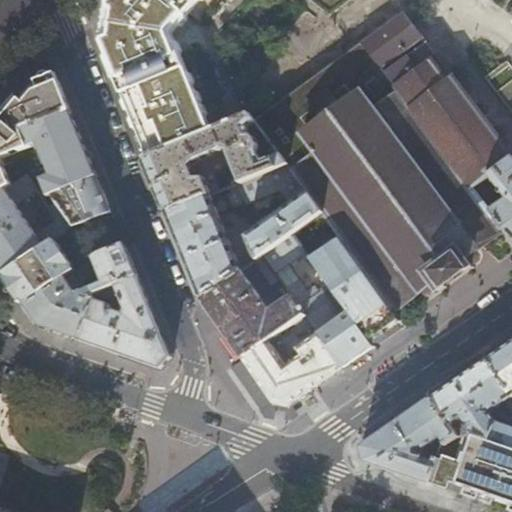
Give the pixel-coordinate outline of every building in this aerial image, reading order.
[(112,0),(108,5),(106,21),(104,42),(150,156),(253,115),(250,112),(222,42),(256,0),(112,0)] [(309,0),(330,16),(351,0),(309,0)] [(404,13),(362,43),(382,68),(424,39),(404,13)] [(486,205),(473,188),(395,85),(386,73),(382,68),(362,43),(256,120),(259,124),(281,155),(288,164),(309,194),(323,214),(392,311),(413,295),(422,288),(431,282),(439,293),(447,287),(439,276),(448,269),(457,262),(460,267),(465,273),(472,268),(468,261),(464,257),(474,250),(481,244),(503,227),(490,210),(486,205)] [(427,43),(386,73),(395,85),(436,55),(427,43)] [(511,153),(436,55),(395,85),(473,188),(482,181),(489,175),(511,158),(511,153)] [(44,86),(44,87),(55,83),(55,81),(54,81),(54,80),(53,79),(52,79),(51,79),(50,78),(49,79),(48,79),(47,79),(46,80),(45,81),(44,83),(44,84),(44,86)] [(0,194),(13,186),(1,157),(17,151),(10,135),(72,110),(60,81),(59,81),(55,83),(44,87),(37,90),(16,115),(0,134),(0,194)] [(50,174),(39,179),(47,195),(98,175),(85,142),(72,110),(10,135),(17,151),(37,143),(50,174)] [(0,130),(0,134),(16,115),(14,114),(0,130)] [(256,120),(253,115),(150,156),(145,158),(160,194),(167,213),(212,195),(222,191),(219,185),(215,184),(210,185),(207,178),(196,179),(192,168),(199,161),(222,152),(223,151),(224,151),(225,150),(225,149),(225,148),(232,152),(230,154),(242,183),(288,164),(281,155),(263,161),(260,152),(261,150),(261,148),(261,146),(261,144),(261,142),(260,140),(258,137),(257,137),(256,136),(254,135),(252,134),(250,127),(259,124),(256,120)] [(511,158),(489,175),(507,198),(490,210),(503,227),(511,238),(511,158)] [(100,181),(98,175),(47,195),(42,197),(48,206),(58,221),(65,231),(113,213),(100,181)] [(48,206),(42,197),(27,176),(13,186),(0,194),(0,267),(4,273),(55,238),(65,231),(58,221),(38,235),(33,228),(37,226),(32,218),(27,221),(15,203),(18,201),(27,214),(32,210),(35,214),(48,206)] [(492,195),(482,181),(473,188),(486,205),(492,200),(492,195)] [(293,235),(323,214),(309,194),(248,236),(257,260),(262,257),(293,235)] [(212,195),(167,213),(183,253),(202,299),(240,272),(212,195)] [(392,311),(323,214),(293,235),(369,341),(383,331),(399,320),(392,311)] [(293,235),(262,257),(280,281),(292,299),(306,317),(312,326),(318,335),(343,369),(370,350),(374,348),(369,341),(293,235)] [(55,238),(4,273),(26,305),(77,271),(73,266),(75,265),(60,243),(59,244),(55,238)] [(108,287),(139,275),(126,244),(103,254),(96,258),(108,287)] [(262,257),(257,260),(254,262),(272,287),(280,281),(262,257)] [(78,339),(94,292),(89,291),(91,286),(86,285),(83,279),(95,272),(90,262),(77,271),(26,305),(40,326),(78,339)] [(240,272),(202,299),(208,308),(225,332),(244,359),(268,343),(292,327),(306,317),(292,299),(271,313),(241,271),(240,272)] [(172,357),(139,275),(108,287),(94,292),(78,339),(161,369),(172,357)] [(301,332),(312,326),(306,317),(292,327),(295,331),(298,329),(301,332)] [(268,343),(244,359),(275,403),(289,406),(317,386),(343,369),(318,335),(297,349),(302,356),(291,363),(284,352),(281,354),(277,349),(274,352),(268,343)] [(511,343),(503,350),(488,360),(511,395),(511,343)] [(511,395),(488,360),(460,379),(432,399),(458,437),(474,436),(511,448),(511,395)] [(458,437),(432,399),(383,432),(363,447),(366,461),(432,484),(435,476),(439,461),(429,458),(430,454),(423,452),(441,439),(445,445),(458,437)] [(511,448),(474,436),(464,465),(441,457),(439,461),(435,476),(483,492),(485,486),(511,495),(511,448)]
